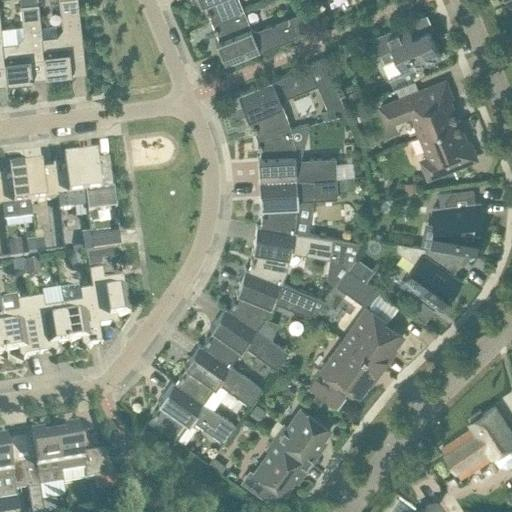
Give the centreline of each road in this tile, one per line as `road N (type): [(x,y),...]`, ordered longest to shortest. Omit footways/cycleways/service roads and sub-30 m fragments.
road 1 (residential): [(0,404),(101,388),(144,338),(212,228),(214,174),(190,104)]
road 2 (residential): [(346,511),(400,436),(511,320)]
road 3 (residential): [(0,128),(190,104)]
road 4 (residential): [(511,129),(454,0)]
